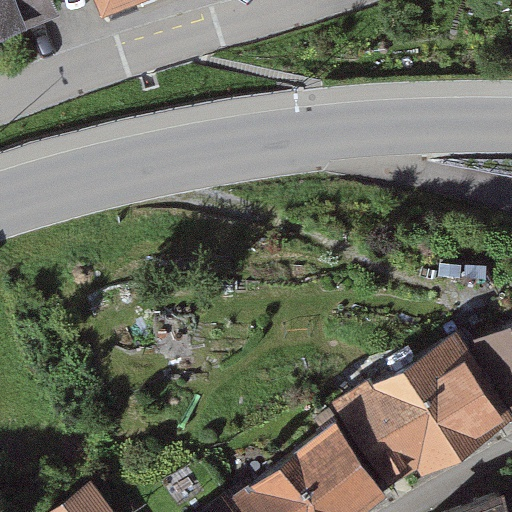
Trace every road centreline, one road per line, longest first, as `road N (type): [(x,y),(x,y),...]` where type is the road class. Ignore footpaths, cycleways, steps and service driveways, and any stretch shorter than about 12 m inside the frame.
road 1 (secondary): [(511,128),(334,133),(214,148),(84,174),(0,201)]
road 2 (residential): [(0,90),(300,0)]
road 3 (residential): [(393,511),(511,456)]
